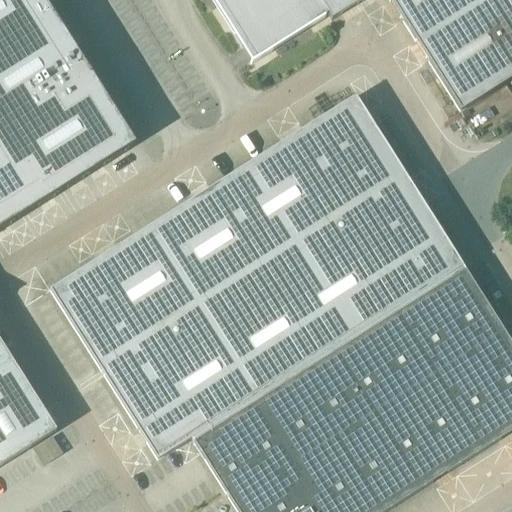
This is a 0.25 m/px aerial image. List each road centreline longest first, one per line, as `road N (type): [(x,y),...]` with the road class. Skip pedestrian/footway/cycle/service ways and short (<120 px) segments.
road 1 (unknown): [(455,184),(386,83),(358,68),(206,145)]
road 2 (unclassified): [(141,511),(4,281)]
road 3 (unclassified): [(511,271),(455,184),(511,146)]
